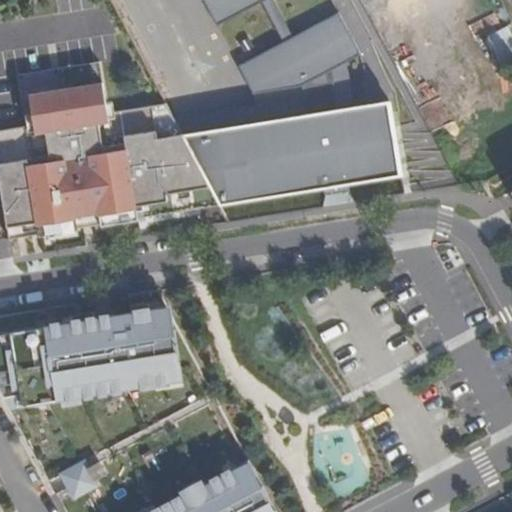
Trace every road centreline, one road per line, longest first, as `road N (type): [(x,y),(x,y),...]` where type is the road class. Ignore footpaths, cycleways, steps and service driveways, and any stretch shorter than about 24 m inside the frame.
road 1 (residential): [(511,309),(473,236),(414,219),(0,289)]
road 2 (residential): [(402,511),(511,454)]
